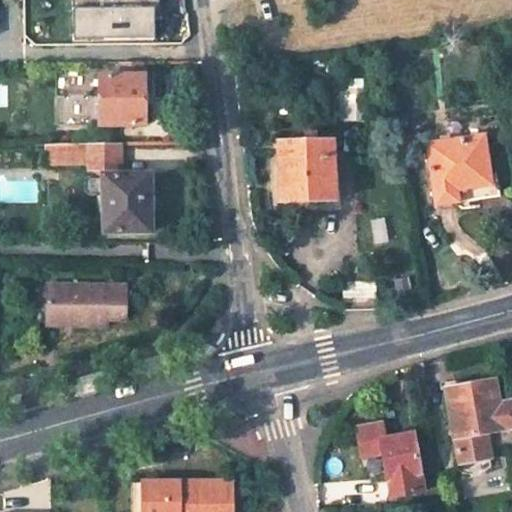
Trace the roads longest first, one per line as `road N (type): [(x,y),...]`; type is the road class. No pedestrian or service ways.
road 1 (secondary): [(205,0),(248,349),(261,372)]
road 2 (tertiary): [(0,441),(261,372)]
road 3 (secondary): [(261,372),(511,310)]
road 4 (unclassified): [(261,372),(302,511)]
